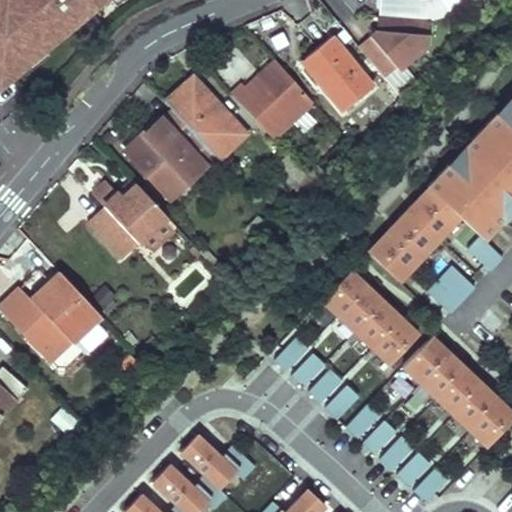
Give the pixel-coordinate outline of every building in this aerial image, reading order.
[(104,0),(0,0),(0,81),(78,16),(81,19),(104,0)] [(382,0),(381,16),(394,17),(380,29),(359,47),(385,78),(394,69),(397,72),(430,44),(432,20),(430,20),(454,11),(468,0),(382,0)] [(394,17),(381,16),(380,29),(394,17)] [(332,39),(304,62),(343,110),(372,87),(332,39)] [(241,82),(230,92),(275,140),(315,103),(274,58),(244,85),(241,82)] [(192,75),(181,84),(186,90),(197,80),(192,75)] [(181,84),(164,99),(172,108),(194,131),(216,154),(218,157),(245,131),(197,80),(186,90),(181,84)] [(426,188),(365,253),(397,283),(458,219),(478,237),(465,250),(488,272),(501,259),(482,241),(511,208),(511,95),(425,187),(426,188)] [(194,131),(172,108),(160,119),(184,140),(194,131)] [(160,119),(143,134),(149,139),(130,155),(168,196),(216,154),(194,131),(184,140),(160,119)] [(143,134),(126,150),(130,155),(149,139),(143,134)] [(288,154),(272,168),(293,188),(308,174),(288,154)] [(97,173),(83,183),(110,211),(139,243),(143,239),(154,250),(177,229),(137,184),(123,197),(97,173)] [(308,174),(293,188),(303,198),(317,184),(308,174)] [(110,211),(96,227),(124,258),(139,243),(110,211)] [(449,267),(424,293),(448,315),(473,289),(449,267)] [(359,268),(326,301),(397,365),(429,331),(359,268)] [(66,336),(70,341),(76,337),(87,350),(105,334),(93,321),(100,315),(57,269),(44,280),(49,285),(32,299),(66,336)] [(44,280),(28,295),(32,299),(49,285),(44,280)] [(18,284),(0,300),(0,307),(43,356),(66,336),(32,299),(28,295),(18,284)] [(511,405),(437,336),(404,371),(486,448),(511,420),(511,405)] [(302,340),(281,361),(292,372),(313,351),(302,340)] [(319,355),(297,375),(308,386),(329,365),(319,355)] [(0,417),(1,418),(25,387),(1,366),(0,367),(0,417)] [(335,371),(314,392),(325,403),(346,382),(335,371)] [(391,385),(378,393),(389,410),(402,402),(391,385)] [(352,389),(331,410),(342,420),(363,399),(352,389)] [(48,419),(64,431),(75,416),(58,405),(48,419)] [(373,408),(352,429),(363,440),(384,419),(373,408)] [(390,425),(369,446),(380,457),(401,436),(390,425)] [(193,511),(219,485),(225,491),(246,469),(206,430),(183,454),(197,466),(190,474),(176,462),(156,483),(168,496),(161,504),(147,490),(127,511),(193,511)] [(407,441),(386,461),(397,472),(418,451),(407,441)] [(425,457),(404,478),(414,488),(436,468),(425,457)] [(442,473),(421,494),(432,505),(453,484),(442,473)] [(310,484),(283,511),(329,511),(334,506),(310,484)]
